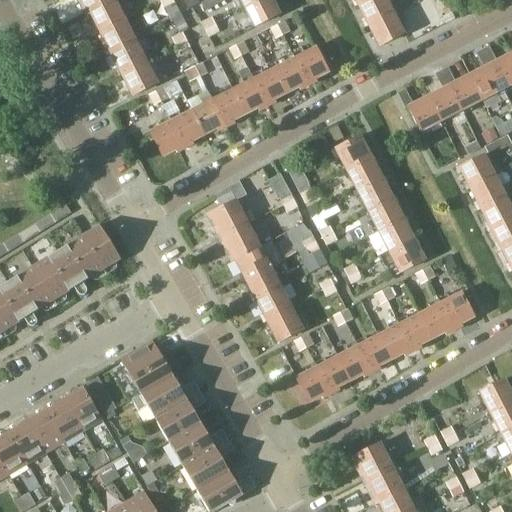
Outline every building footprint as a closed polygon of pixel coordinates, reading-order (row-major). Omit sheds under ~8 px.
[(116,2),(115,0),(78,0),(87,16),(91,14),(116,2)] [(174,4),(172,0),(163,0),(160,2),(164,10),(174,4)] [(280,15),(272,0),(258,0),(245,7),(255,28),(280,15)] [(394,13),(387,0),(368,0),(358,5),(369,26),(394,13)] [(126,22),(116,2),(91,14),(101,35),(126,22)] [(394,13),(369,26),(380,47),(404,34),(394,13)] [(205,31),(216,26),(211,18),(201,23),(205,31)] [(284,21),(277,25),(282,36),(290,32),(284,21)] [(137,43),(126,22),(101,35),(112,55),(137,43)] [(275,40),(282,36),(277,25),(269,29),(275,40)] [(220,34),(216,26),(205,31),(209,40),(220,34)] [(175,46),(186,41),(182,33),(171,39),(175,46)] [(190,49),(186,41),(175,46),(179,54),(190,49)] [(147,63),(137,43),(112,55),(122,76),(147,63)] [(236,46),(242,57),(249,53),(243,43),(236,46)] [(235,60),(242,57),(236,46),(230,50),(229,50),(235,61),(235,60)] [(511,85),(511,53),(511,54),(498,61),(490,47),(484,50),(504,89),(511,85)] [(294,55),(310,86),(318,82),(316,80),(329,73),(316,48),(305,54),(303,50),(294,55)] [(477,53),(485,68),(471,75),(484,100),(482,101),(487,110),(501,103),(496,94),(504,89),(484,50),(477,53)] [(310,86),(294,55),(284,60),(286,64),(275,69),(288,94),(299,88),(301,91),(310,86)] [(158,84),(147,63),(122,76),(133,97),(158,84)] [(198,65),(194,67),(199,78),(207,74),(202,63),(198,65)] [(189,83),(199,78),(194,67),(184,72),(189,83)] [(268,107),(252,76),(249,68),(238,74),(244,85),(233,90),(246,115),(258,109),(260,112),(268,107)] [(449,68),(443,71),(463,111),(482,101),(484,100),(471,75),(456,83),(449,68)] [(288,94),(275,69),(263,75),(261,71),(252,76),(268,107),(276,103),(275,100),(288,94)] [(463,111),(443,71),(436,74),(444,89),(430,96),(442,121),(463,111)] [(156,92),(162,103),(169,99),(163,88),(156,92)] [(246,115),(233,90),(222,96),(220,92),(211,97),(227,128),(235,124),(234,121),(246,115)] [(442,121),(430,96),(414,104),(406,90),(399,94),(406,109),(409,108),(422,132),(442,121)] [(154,107),(162,103),(156,92),(149,95),(154,107)] [(227,128),(211,97),(202,102),(204,105),(193,111),(206,136),(217,130),(219,133),(227,128)] [(206,136),(193,111),(181,117),(179,113),(169,118),(185,149),(194,145),(193,142),(206,136)] [(491,119),(501,139),(507,136),(507,135),(511,132),(511,119),(503,124),(502,121),(496,117),(491,119)] [(185,149),(169,118),(160,122),(162,126),(151,132),(163,157),(176,151),(177,153),(185,149)] [(511,145),(507,136),(501,139),(484,147),(488,157),(511,145)] [(347,171),(372,158),(361,138),(337,151),(347,171)] [(470,145),(474,152),(480,149),(477,142),(470,145)] [(468,155),(474,152),(470,145),(464,148),(468,155)] [(470,189),(495,176),(485,155),(460,168),(470,189)] [(383,179),(372,158),(347,171),(358,192),(383,179)] [(299,190),(310,185),(301,167),(290,172),(299,190)] [(279,200),(291,194),(281,175),(269,181),(279,200)] [(470,189),(481,209),(506,197),(511,193),(511,183),(502,188),(495,176),(470,189)] [(394,200),(383,179),(358,192),(369,212),(394,200)] [(301,198),(312,193),(309,186),(298,191),(301,198)] [(315,200),(312,193),(301,198),(305,205),(315,200)] [(295,202),(292,195),(281,200),(284,207),(295,202)] [(481,209),(492,230),(511,219),(511,206),(511,207),(506,197),(481,209)] [(379,233),(404,220),(394,200),(369,212),(379,233)] [(221,240),(249,225),(255,222),(249,210),(243,213),(237,202),(209,217),(221,240)] [(295,202),(284,207),(288,214),(299,209),(295,202)] [(65,207),(57,212),(61,219),(69,214),(65,207)] [(53,224),(61,219),(57,212),(49,217),(53,224)] [(45,229),(53,224),(49,217),(41,222),(45,229)] [(511,245),(511,219),(492,230),(502,251),(511,245)] [(379,233),(390,253),(390,254),(415,241),(404,220),(379,233)] [(38,233),(45,229),(41,222),(33,226),(38,233)] [(233,264),(237,262),(262,249),(249,225),(221,240),(233,264)] [(305,249),(316,244),(312,237),(310,232),(303,225),(286,234),(297,253),(305,249)] [(30,238),(38,233),(33,226),(26,231),(30,238)] [(99,226),(82,237),(103,270),(120,260),(99,226)] [(322,239),(333,234),(329,226),(318,232),(322,239)] [(22,243),(30,238),(26,231),(18,236),(22,243)] [(337,242),(333,234),(322,239),(326,247),(337,242)] [(15,248),(22,243),(18,236),(10,241),(15,248)] [(82,237),(32,268),(53,301),(73,289),(77,294),(80,297),(84,296),(87,293),(86,289),(83,283),(103,270),(82,237)] [(7,253),(15,248),(10,241),(2,245),(7,253)] [(390,254),(390,253),(380,258),(385,268),(395,263),(401,275),(426,262),(415,241),(390,254)] [(319,250),(316,244),(305,249),(308,256),(319,250)] [(511,245),(502,251),(511,269),(511,245)] [(237,262),(247,282),(272,270),(283,264),(277,254),(267,259),(262,249),(237,262)] [(305,249),(297,253),(308,273),(326,264),(319,250),(308,256),(305,249)] [(365,261),(358,264),(361,270),(368,267),(365,261)] [(347,278),(357,273),(354,265),(343,270),(347,278)] [(430,267),(422,271),(427,281),(435,277),(430,267)] [(32,268),(0,287),(0,327),(3,332),(24,320),(27,325),(30,328),(34,327),(37,324),(36,320),(33,314),(53,301),(32,268)] [(283,290),(272,270),(247,282),(258,303),(283,290)] [(420,285),(427,281),(422,271),(415,275),(420,285)] [(361,280),(357,273),(347,278),(351,286),(361,280)] [(323,290),(333,285),(329,277),(319,282),(323,290)] [(337,293),(333,285),(323,290),(327,298),(337,293)] [(381,292),(387,303),(394,299),(389,288),(381,292)] [(293,311),(283,290),(258,303),(268,323),(293,311)] [(379,307),(387,303),(381,292),(374,296),(379,307)] [(439,300),(455,331),(463,327),(461,325),(474,318),(461,293),(450,299),(448,295),(439,300)] [(455,331),(439,300),(429,305),(431,309),(420,315),(433,340),(445,334),(446,336),(455,331)] [(340,314),(345,324),(353,320),(347,310),(340,314)] [(293,311),(268,323),(279,344),(309,328),(305,320),(299,322),(293,311)] [(337,328),(345,324),(340,314),(332,318),(337,328)] [(433,340),(420,315),(409,320),(407,317),(397,322),(414,353),(422,349),(420,346),(433,340)] [(414,353),(397,322),(388,326),(390,330),(379,336),(392,361),(404,355),(405,357),(414,353)] [(308,334),(301,338),(306,349),(313,345),(308,334)] [(392,361),(379,336),(368,342),(366,338),(356,343),(373,374),(381,370),(379,367),(392,361)] [(298,353),(306,349),(301,338),(293,342),(298,353)] [(120,360),(140,395),(172,376),(152,342),(120,360)] [(373,374),(356,343),(347,347),(349,351),(338,357),(351,382),(363,376),(364,379),(373,374)] [(351,382),(338,357),(327,363),(325,359),(315,364),(331,396),(340,391),(338,389),(351,382)] [(331,396),(315,364),(306,369),(308,373),(297,379),(309,404),(322,397),(323,400),(331,396)] [(148,409),(154,419),(200,392),(194,382),(180,390),(172,376),(140,395),(141,397),(131,403),(138,414),(148,409)] [(102,386),(98,378),(87,384),(86,385),(91,393),(102,386)] [(491,413),(511,402),(511,393),(505,380),(480,393),(491,413)] [(64,400),(83,432),(102,421),(83,389),(64,400)] [(154,419),(168,443),(200,424),(192,411),(206,403),(200,392),(154,419)] [(46,411),(64,443),(83,432),(64,400),(46,411)] [(501,434),(511,428),(511,402),(491,413),(501,434)] [(27,422),(46,454),(64,443),(46,411),(27,422)] [(8,433),(27,465),(46,454),(27,422),(8,433)] [(168,443),(182,467),(228,440),(222,430),(208,437),(200,424),(168,443)] [(451,427),(440,433),(444,440),(455,435),(451,427)] [(511,455),(511,454),(511,428),(501,434),(511,455)] [(0,461),(8,476),(27,465),(8,433),(0,437),(0,461)] [(444,440),(448,448),(459,442),(455,435),(444,440)] [(423,441),(427,449),(438,443),(434,436),(423,441)] [(196,490),(228,472),(220,458),(234,450),(228,440),(182,467),(196,490)] [(123,446),(133,464),(147,455),(143,448),(132,444),(131,442),(123,446)] [(431,456),(442,451),(438,443),(427,449),(431,456)] [(352,458),(364,482),(393,467),(381,444),(352,458)] [(103,450),(95,454),(102,466),(110,462),(103,450)] [(88,458),(95,471),(102,466),(95,454),(88,458)] [(0,480),(8,476),(0,461),(0,480)] [(112,466),(105,470),(112,482),(119,478),(112,466)] [(376,506),(380,504),(405,491),(393,467),(364,482),(376,506)] [(465,482),(476,477),(472,469),(461,475),(465,482)] [(104,486),(112,482),(105,470),(97,474),(104,486)] [(236,485),(228,472),(196,490),(208,511),(215,511),(256,488),(250,477),(236,485)] [(69,474),(60,479),(67,490),(75,485),(69,474)] [(480,484),(476,477),(465,482),(469,490),(480,484)] [(449,491),(459,485),(456,478),(445,484),(449,491)] [(67,490),(60,479),(52,484),(58,495),(67,490)] [(67,490),(73,501),(81,496),(75,485),(67,490)] [(463,492),(459,485),(449,491),(452,498),(463,492)] [(65,506),(73,501),(67,490),(58,495),(65,506)] [(380,504),(384,511),(414,511),(415,511),(425,507),(419,496),(410,501),(405,491),(380,504)] [(155,511),(144,492),(124,504),(129,511),(155,511)] [(21,498),(28,510),(36,505),(29,494),(21,498)] [(19,511),(24,511),(28,510),(21,498),(14,502),(19,511)]
